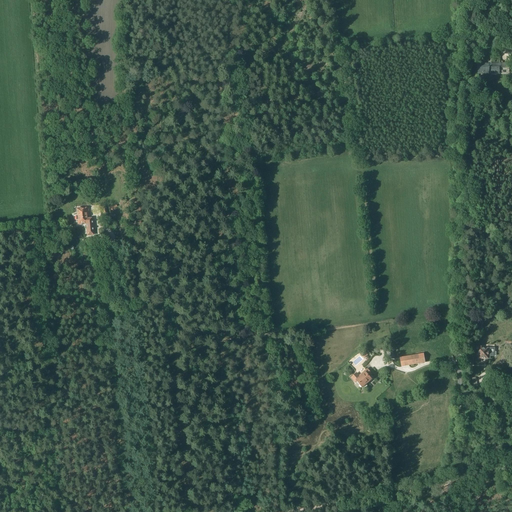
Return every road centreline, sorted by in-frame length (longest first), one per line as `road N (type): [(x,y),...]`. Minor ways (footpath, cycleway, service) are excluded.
road 1 (unclassified): [(455,511),(458,0)]
road 2 (track): [(279,511),(264,325)]
road 3 (track): [(232,511),(219,341)]
road 4 (track): [(296,511),(450,485)]
